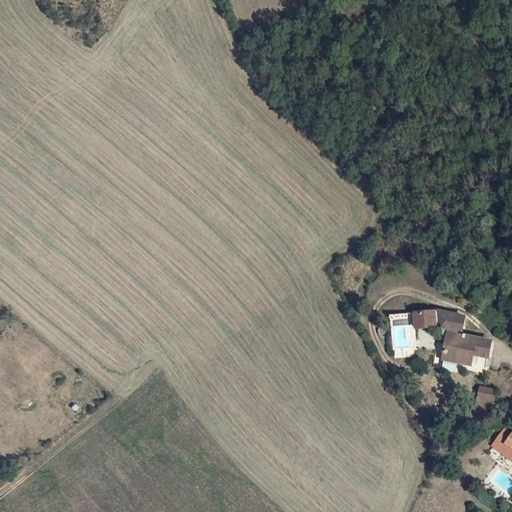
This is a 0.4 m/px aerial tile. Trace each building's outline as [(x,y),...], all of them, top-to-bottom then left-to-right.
[(467,340),(471,323),(451,318),(451,315),(423,315),(423,331),(428,331),(428,327),(443,328),(443,324),(451,324),(451,346),(454,347),(450,361),(467,366),(475,368),(477,358),(493,361),(496,347),(467,340)] [(467,366),(450,361),(448,371),(465,374),(467,366)] [(493,407),(495,408),(499,397),(485,393),(482,403),(493,407)] [(465,420),(475,432),(487,423),(486,422),(477,411),(465,420)] [(511,442),(507,437),(496,450),(511,464),(511,442)]
